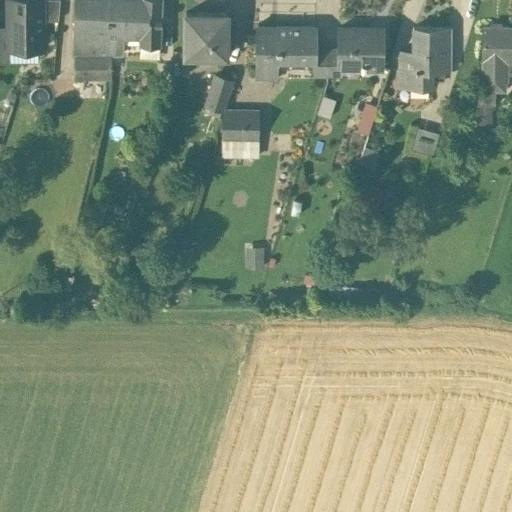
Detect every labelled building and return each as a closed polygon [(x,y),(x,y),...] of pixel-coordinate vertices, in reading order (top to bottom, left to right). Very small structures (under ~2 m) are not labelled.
[(42,0),(7,0),(7,26),(8,48),(9,48),(43,48),(42,0)] [(96,0),(81,0),(81,30),(96,30),(96,0)] [(144,0),(96,0),(96,30),(144,30),(144,0)] [(144,0),(144,30),(96,30),(96,55),(117,55),(128,56),(128,37),(145,37),(145,45),(163,45),(163,0),(144,0)] [(226,13),(185,12),(185,53),(226,54),(226,13)] [(315,24),(261,23),(261,75),(280,75),(280,53),(314,53),(315,53),(315,42),(315,24)] [(388,25),(339,24),(339,42),(339,53),(347,54),(347,70),(387,70),(388,25)] [(450,26),(417,25),(416,50),(403,50),(402,85),(433,86),(434,68),(449,68),(450,26)] [(511,25),(487,26),(486,87),(503,87),(509,87),(509,58),(511,57),(511,25)] [(7,26),(0,26),(0,62),(9,62),(9,48),(8,48),(7,26)] [(96,30),(81,30),(80,55),(96,55),(96,30)] [(327,42),(315,42),(315,53),(314,53),(314,70),(328,70),(327,42)] [(339,53),(339,42),(327,42),(328,70),(347,70),(347,54),(339,53)] [(96,55),(80,55),(80,77),(116,77),(117,55),(96,55)] [(215,73),(205,104),(222,110),(232,79),(215,73)] [(486,87),(455,86),(452,97),(503,98),(503,87),(486,87)] [(369,128),(376,103),(366,100),(360,125),(369,128)] [(474,124),(492,124),(492,102),(475,102),(474,124)] [(257,110),(222,110),(222,152),(256,153),(257,110)] [(440,129),(412,120),(403,148),(432,156),(440,129)] [(380,160),(363,155),(355,179),(372,185),(380,160)] [(392,270),(373,264),(373,265),(372,265),(364,293),(383,299),(392,270)]
